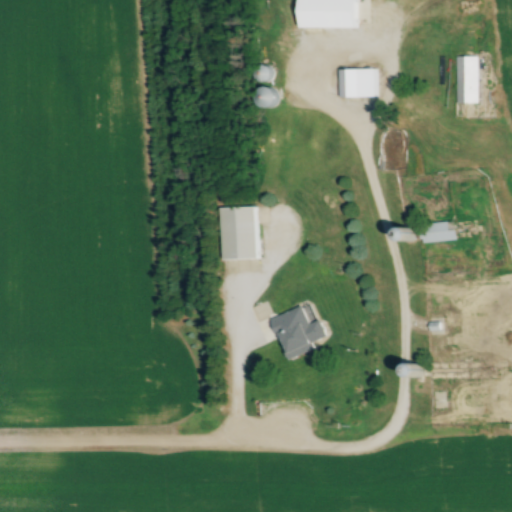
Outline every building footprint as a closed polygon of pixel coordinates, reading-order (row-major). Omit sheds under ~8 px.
[(279,40),(267,42),(269,55),(281,53),(279,40)] [(476,56),(454,56),(454,102),(476,102),(476,56)] [(270,66),(259,64),(257,79),(268,81),(270,66)] [(340,96),(374,96),(374,68),(340,68),(340,96)] [(273,87),(257,89),(259,106),(275,105),(273,87)] [(223,259),(259,259),(258,206),(222,206),(223,259)] [(454,220),(400,225),(402,243),(456,238),(454,220)] [(270,318),(288,359),(315,348),(298,307),(270,318)] [(427,374),(425,363),(410,365),(411,376),(427,374)]
